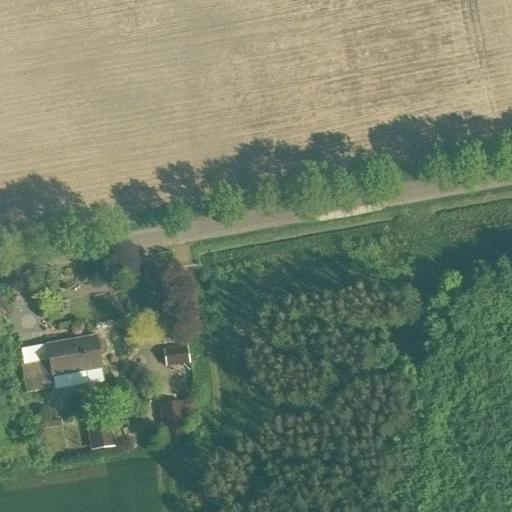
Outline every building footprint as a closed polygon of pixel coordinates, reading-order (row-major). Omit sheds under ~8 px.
[(46,362),(24,366),(18,367),(24,397),(52,391),(53,392),(87,386),(87,387),(102,384),(102,383),(106,383),(103,369),(99,370),(97,358),(104,357),(102,342),(94,343),(93,339),(44,348),(46,362)] [(166,369),(189,365),(187,348),(163,352),(166,369)] [(185,435),(180,406),(160,409),(165,439),(185,435)] [(62,428),(61,419),(42,422),(43,431),(62,428)] [(114,448),(110,422),(87,425),(91,452),(114,448)]
